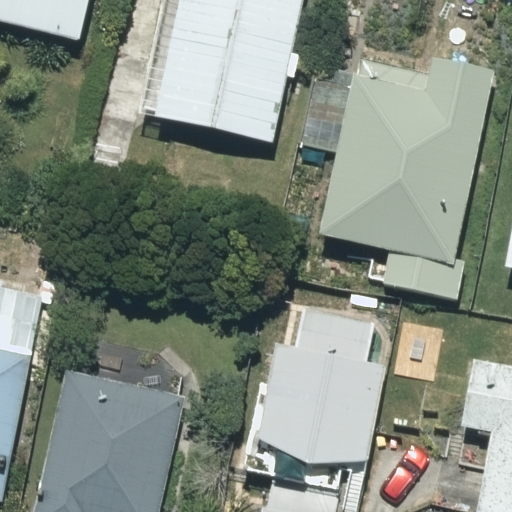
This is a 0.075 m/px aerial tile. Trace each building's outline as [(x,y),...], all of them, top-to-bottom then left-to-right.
[(0,0),(0,31),(83,51),(95,0),(0,0)] [(182,0),(157,129),(278,152),(308,0),(182,0)] [(429,102),(357,88),(322,247),(393,262),(386,294),(459,309),(465,279),(457,278),(495,81),(436,69),(429,102)] [(345,78),(311,72),(300,143),(334,149),(345,78)] [(278,356),(259,450),(371,472),(390,377),(371,374),(379,332),(304,317),(296,359),(278,356)] [(0,356),(0,509),(5,511),(33,362),(0,356)] [(496,443),(483,511),(511,511),(511,377),(477,371),(465,438),(496,443)] [(68,381),(39,511),(164,511),(186,407),(68,381)]
